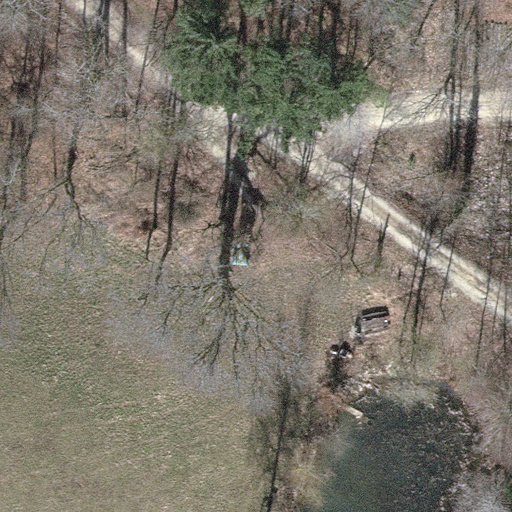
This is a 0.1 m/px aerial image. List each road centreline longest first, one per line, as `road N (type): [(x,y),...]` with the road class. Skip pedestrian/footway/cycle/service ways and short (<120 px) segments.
road 1 (track): [(86,0),(216,109),(511,318)]
road 2 (track): [(216,109),(511,94)]
